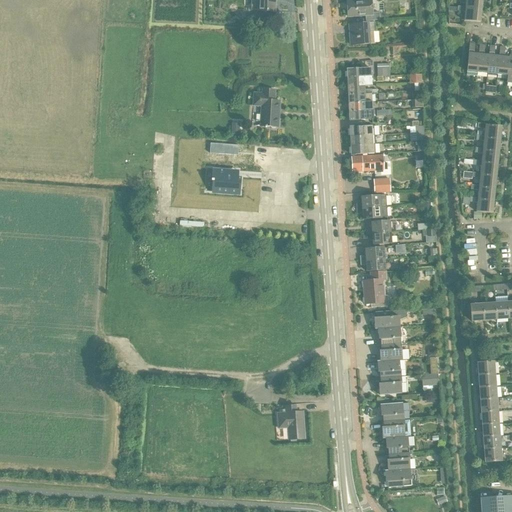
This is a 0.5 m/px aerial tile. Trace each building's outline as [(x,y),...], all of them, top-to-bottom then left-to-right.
[(250,0),(250,11),(258,12),(275,12),(275,0),(250,0)] [(379,13),(372,13),(371,0),(346,2),(347,17),(365,16),(365,22),(379,21),(379,13)] [(465,0),(465,7),(465,8),(481,10),(482,0),(465,0)] [(464,21),(480,23),(481,10),(465,8),(465,7),(457,6),(457,11),(465,12),(464,21)] [(373,32),(375,32),(374,23),(348,25),(349,34),(350,34),(350,46),(374,44),(373,32)] [(466,72),(476,73),(478,54),(473,53),(474,44),(469,44),(466,72)] [(478,54),(476,73),(487,74),(489,55),(483,55),(484,45),(479,45),(478,54)] [(489,55),(487,74),(497,75),(499,56),(494,56),(495,46),(490,46),(489,55)] [(500,47),(499,56),(497,75),(507,76),(509,57),(504,57),(504,48),(500,47)] [(377,64),(377,77),(390,76),(390,64),(377,64)] [(370,69),(346,70),(347,79),(370,78),(370,69)] [(370,78),(347,79),(347,87),(364,86),(371,86),(370,78)] [(364,86),(347,87),(348,95),(372,94),(376,94),(376,90),(371,90),(364,90),(364,86)] [(254,93),(253,106),(261,106),(260,126),(270,127),(271,129),(275,129),(276,127),(278,127),(279,102),(274,101),(275,91),(262,90),(262,94),(254,93)] [(412,99),(423,99),(422,91),(412,92),(412,99)] [(372,94),(348,95),(348,104),(372,103),(372,94)] [(372,103),(348,104),(349,112),(372,111),(372,103)] [(372,111),(349,112),(349,121),(373,120),(372,111)] [(231,124),(231,136),(239,137),(239,125),(231,124)] [(485,129),(484,137),(500,139),(501,127),(485,125),(485,124),(478,124),(477,128),(485,129)] [(350,128),(350,137),(374,136),(373,126),(350,128)] [(416,133),(416,141),(425,140),(424,133),(416,133)] [(350,137),(351,146),(375,145),(374,136),(350,137)] [(484,141),(483,149),(483,150),(499,152),(500,139),(484,137),(476,136),(476,140),(484,141)] [(425,142),(417,142),(417,152),(425,151),(425,147),(425,146),(425,142)] [(210,144),(210,153),(219,154),(219,151),(234,152),(235,145),(210,144)] [(351,146),(351,156),(375,154),(375,145),(351,146)] [(482,153),(481,161),(481,162),(497,164),(499,152),(483,150),(483,149),(475,148),(475,153),(482,153)] [(351,158),(352,173),(383,171),(382,156),(351,158)] [(481,166),(480,174),(480,175),(496,176),(497,164),(481,162),(481,161),(474,160),(474,165),(481,166)] [(211,180),(211,182),(213,182),(212,192),(216,192),(239,194),(240,178),(238,177),(233,177),(233,170),(212,169),(211,180)] [(480,178),(479,186),(479,187),(495,189),(496,176),(480,175),(480,174),(473,173),(472,177),(480,178)] [(389,179),(374,180),(375,193),(390,192),(389,179)] [(478,190),(477,198),(477,199),(493,201),(495,189),(479,187),(479,186),(471,186),(471,190),(478,190)] [(361,204),(355,204),(356,209),(380,207),(386,206),(386,197),(384,195),(379,196),(379,197),(361,198),(361,204)] [(463,198),(462,205),(469,205),(469,202),(477,203),(476,212),(492,213),(493,201),(477,199),(477,198),(470,198),(470,199),(463,198)] [(430,204),(422,204),(423,212),(430,212),(430,207),(430,205),(430,204)] [(380,207),(356,209),(356,214),(362,214),(362,220),(381,218),(380,207)] [(365,230),(365,234),(390,233),(389,222),(371,223),(371,229),(365,230)] [(371,239),(372,245),(391,244),(390,233),(365,234),(366,239),(371,239)] [(359,256),(360,261),(384,259),(383,248),(365,250),(365,256),(359,256)] [(366,265),(366,272),(385,270),(384,259),(360,261),(360,266),(366,265)] [(364,304),(370,304),(370,308),(386,307),(387,306),(389,305),(390,304),(390,303),(389,296),(384,296),(383,280),(385,280),(385,273),(370,274),(371,281),(363,282),(364,304)] [(495,303),(496,320),(509,319),(507,302),(495,303)] [(483,304),(484,321),(496,320),(495,303),(483,304)] [(471,322),(483,321),(484,321),(483,304),(470,305),(471,322)] [(374,330),(378,329),(399,328),(399,321),(406,318),(406,311),(375,313),(375,319),(374,319),(374,330)] [(380,340),(380,345),(401,344),(401,338),(400,338),(399,328),(378,329),(378,340),(380,340)] [(379,351),(380,362),(402,361),(401,351),(401,344),(380,345),(381,351),(379,351)] [(379,373),(380,379),(400,377),(400,371),(399,371),(399,361),(402,361),(380,362),(377,362),(378,373),(379,373)] [(477,363),(478,375),(478,376),(494,374),(493,362),(477,363)] [(478,376),(479,388),(495,387),(494,374),(478,376)] [(431,376),(426,376),(426,386),(438,385),(438,375),(431,376)] [(401,384),(400,377),(380,379),(380,385),(379,385),(379,395),(401,394),(400,384),(401,384)] [(479,388),(480,400),(496,399),(495,387),(479,388)] [(480,400),(481,413),(497,411),(496,399),(480,400)] [(382,416),(383,422),(403,420),(403,414),(402,414),(402,412),(409,411),(408,404),(401,404),(380,405),(381,416),(382,416)] [(282,407),(283,414),(278,414),(279,429),(288,428),(288,440),(290,440),(291,442),(295,441),(296,440),(305,439),(303,413),(296,413),(296,406),(282,407)] [(481,413),(482,425),(498,424),(497,411),(481,413)] [(383,428),(381,428),(382,438),(385,438),(404,437),(404,436),(410,436),(409,420),(403,421),(403,420),(383,422),(383,428)] [(482,425),(483,437),(499,436),(498,424),(482,425)] [(387,448),(388,454),(409,453),(408,446),(407,447),(407,436),(404,437),(385,438),(386,449),(387,448)] [(483,437),(484,449),(484,450),(500,449),(499,436),(483,437)] [(485,462),(501,461),(500,449),(484,450),(485,462)] [(386,460),(387,471),(409,469),(408,459),(409,459),(409,453),(388,454),(388,460),(386,460)] [(410,479),(409,469),(387,471),(384,471),(385,482),(387,482),(387,487),(411,486),(411,479),(410,479)] [(511,511),(511,503),(511,504),(510,495),(480,498),(480,511),(511,511)] [(445,496),(436,500),(438,505),(447,502),(445,496)]
